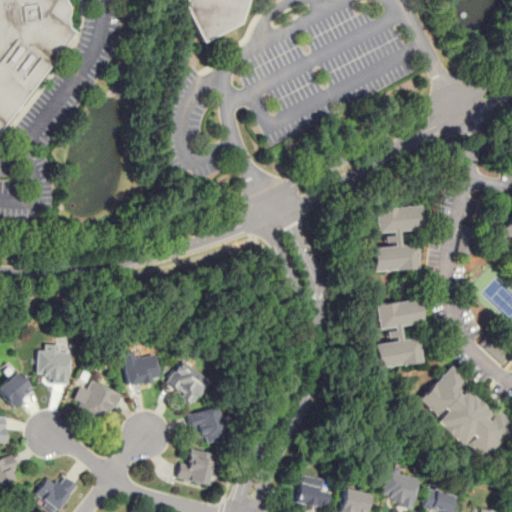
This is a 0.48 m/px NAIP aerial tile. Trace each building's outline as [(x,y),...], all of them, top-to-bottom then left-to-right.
[(0,0),(0,123),(70,32),(64,27),(62,17),(64,10),(64,5),(61,1),(60,0),(0,0)] [(197,42),(237,22),(243,0),(180,0),(180,2),(197,42)] [(369,272),(415,268),(413,243),(397,245),(395,231),(418,229),(416,204),(369,208),(372,234),(381,233),(382,247),(367,248),(369,272)] [(511,255),(511,216),(511,215),(491,234),(511,255)] [(454,253),(467,256),(475,227),(462,223),(454,253)] [(373,368),(419,361),(415,336),(398,339),(396,325),(418,322),(414,297),(368,305),(372,330),(383,329),(385,342),(369,345),(373,368)] [(486,333),(510,355),(500,365),(477,343),(486,333)] [(33,373),(43,373),(43,383),(65,383),(65,353),(56,353),(56,346),(33,345),(33,373)] [(137,357),(136,350),(118,354),(124,386),(156,379),(151,355),(137,357)] [(187,403),(205,381),(180,360),(162,382),(187,403)] [(480,460),(511,426),(494,409),(489,415),(458,386),(464,380),(447,364),(412,401),(458,444),(460,442),(480,460)] [(29,389),(12,370),(0,380),(0,396),(9,407),(29,389)] [(76,410),(105,420),(115,393),(88,382),(85,391),(76,387),(70,402),(78,405),(76,410)] [(190,434),(200,431),(203,442),(224,437),(218,406),(185,413),(190,434)] [(210,485),(216,455),(188,449),(185,463),(177,462),(174,478),(210,485)] [(0,456),(0,484),(10,480),(7,472),(14,469),(8,454),(0,456)] [(408,508),(414,477),(382,471),(378,493),(389,495),(388,504),(408,508)] [(46,478),(30,493),(47,511),(74,488),(62,474),(51,484),(46,478)] [(323,507),(325,490),(316,489),(318,478),(296,474),(291,502),(323,507)] [(362,511),(366,493),(340,487),(335,511),(362,511)] [(449,511),(454,495),(425,487),(419,508),(430,511),(429,511),(449,511)]
